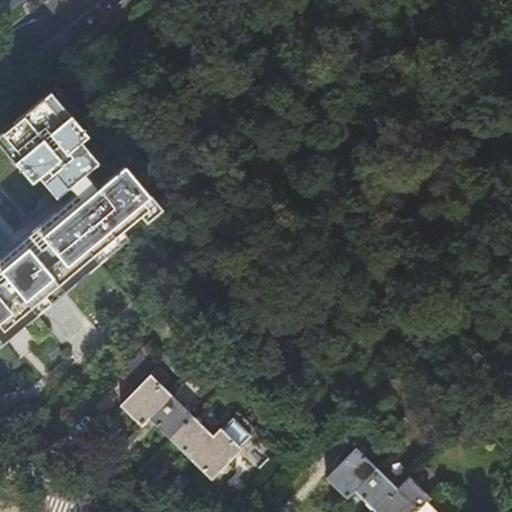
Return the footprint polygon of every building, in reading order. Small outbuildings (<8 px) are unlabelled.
[(54,197),(55,199),(113,150),(58,85),(0,134),(0,174),(16,194),(26,186),(43,206),(54,197)] [(117,170),(43,232),(44,233),(60,253),(79,236),(94,253),(95,253),(122,230),(141,213),(149,207),(143,200),(148,195),(124,166),(123,164),(117,170)] [(124,164),(123,164),(124,166),(148,195),(150,194),(124,164)] [(0,189),(28,222),(55,199),(54,197),(43,206),(26,186),(16,194),(0,174),(0,189)] [(150,194),(148,195),(149,196),(160,209),(162,208),(150,194)] [(149,196),(148,195),(143,200),(149,207),(141,213),(147,220),(160,209),(149,196)] [(44,233),(43,232),(42,233),(36,225),(18,240),(0,255),(0,345),(40,311),(62,293),(100,260),(95,254),(94,253),(79,236),(60,253),(44,233)] [(95,253),(94,253),(95,254),(100,260),(128,237),(122,230),(95,253)] [(139,388),(152,375),(160,367),(141,349),(121,370),(139,388)] [(143,425),(150,418),(173,395),(152,375),(139,388),(123,404),(143,425)] [(170,438),(192,415),(173,395),(150,418),(170,438)] [(213,437),(192,415),(170,438),(191,458),(213,437)] [(213,437),(191,458),(210,477),(241,447),(222,428),(213,437)] [(347,497),(354,490),(377,467),(357,448),(326,477),(347,497)] [(354,490),(376,511),(398,488),(377,467),(354,490)] [(376,511),(416,511),(419,509),(428,501),(431,497),(410,476),(398,488),(376,511)] [(419,509),(416,511),(438,511),(428,501),(419,509)]
